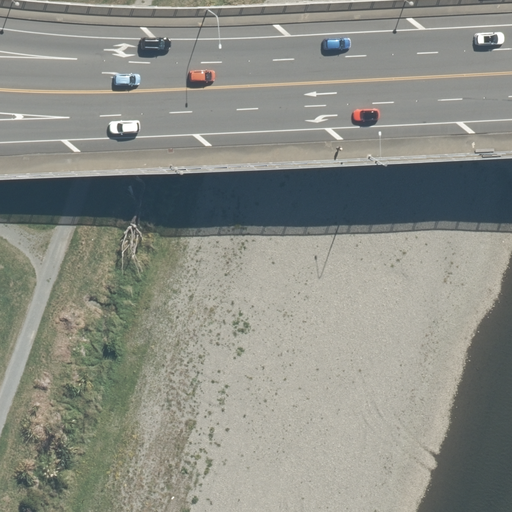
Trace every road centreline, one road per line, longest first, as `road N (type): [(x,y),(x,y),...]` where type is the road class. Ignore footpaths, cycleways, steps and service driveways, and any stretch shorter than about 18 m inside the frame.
road 1 (secondary): [(88,61),(511,43)]
road 2 (secondary): [(511,89),(153,103)]
road 3 (secondary): [(153,103),(0,123)]
road 4 (secondary): [(153,103),(0,96)]
